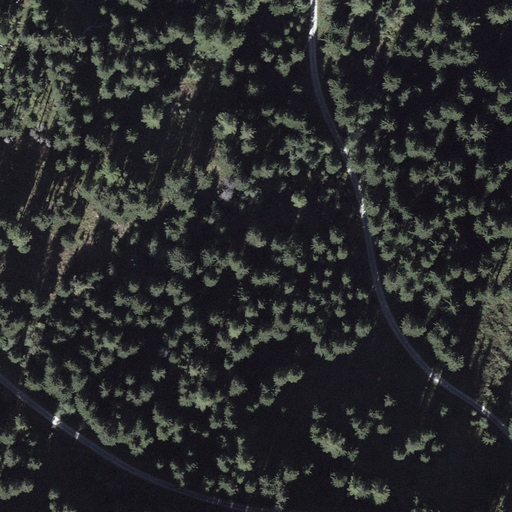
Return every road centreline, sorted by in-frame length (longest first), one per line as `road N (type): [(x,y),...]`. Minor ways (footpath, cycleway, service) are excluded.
road 1 (track): [(310,0),(316,87),(348,162),(387,308),(433,374),(511,435)]
road 2 (track): [(265,511),(156,482),(0,377)]
